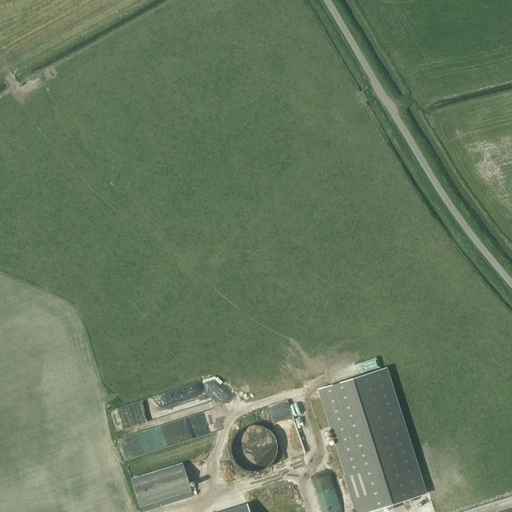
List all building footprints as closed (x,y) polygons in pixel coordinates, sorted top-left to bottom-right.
[(368,511),(426,494),(387,367),(316,389),(354,511),(368,511)] [(290,415),(288,402),(269,405),(271,418),(290,415)] [(209,403),(126,425),(129,437),(161,428),(162,433),(172,431),(170,424),(202,416),(201,413),(211,411),(209,403)] [(119,409),(124,408),(123,406),(111,409),(113,418),(120,417),(119,409)] [(272,435),(233,428),(229,447),(235,448),(233,458),(270,464),(273,444),(270,443),(272,435)] [(189,491),(181,463),(130,478),(138,507),(189,491)]
